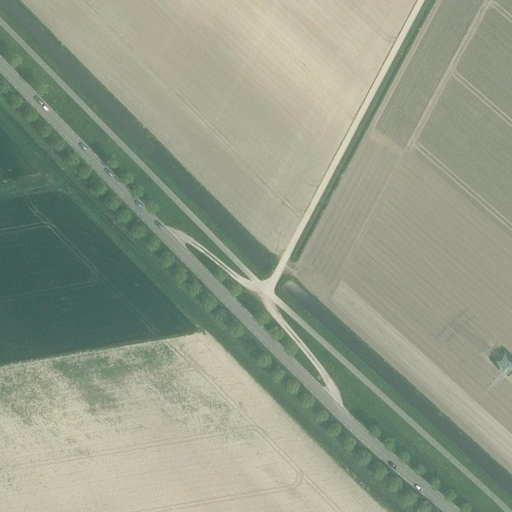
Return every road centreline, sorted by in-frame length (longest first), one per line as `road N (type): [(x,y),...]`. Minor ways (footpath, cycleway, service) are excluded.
road 1 (secondary): [(451,511),(338,412),(0,65)]
road 2 (track): [(264,289),(421,0)]
road 3 (track): [(338,412),(323,373),(264,289),(158,229)]
